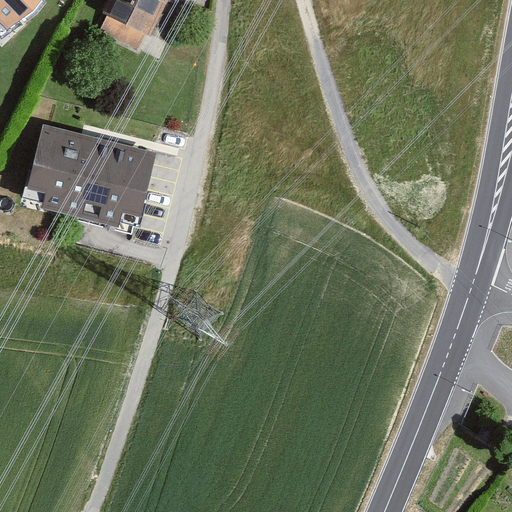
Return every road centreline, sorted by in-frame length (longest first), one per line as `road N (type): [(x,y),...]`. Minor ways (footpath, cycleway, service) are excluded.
road 1 (track): [(93,511),(144,363),(204,135),(223,0)]
road 2 (track): [(474,290),(415,246),(392,217),(360,152),(307,0)]
road 3 (secondary): [(483,265),(383,511)]
